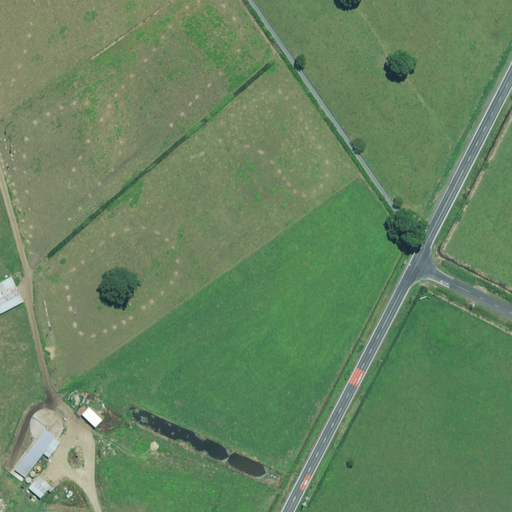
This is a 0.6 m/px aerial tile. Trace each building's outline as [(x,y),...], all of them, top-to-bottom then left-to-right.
[(0,313),(23,302),(11,278),(0,283),(0,313)] [(101,421),(89,409),(82,416),(94,428),(101,421)] [(60,443),(44,431),(14,470),(24,478),(43,454),(48,459),(60,443)] [(38,474),(32,470),(24,481),(29,485),(38,474)] [(50,487),(38,477),(28,489),(40,499),(50,487)]
